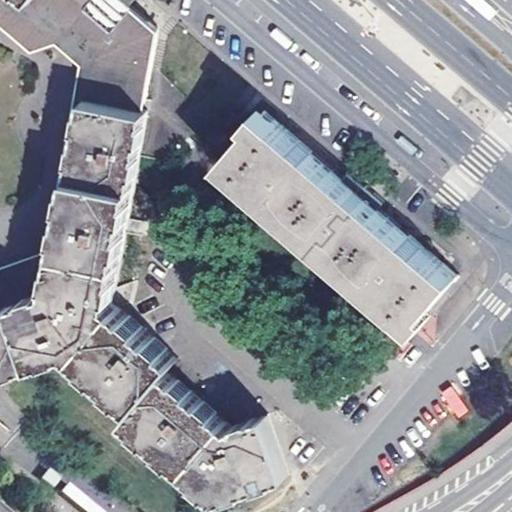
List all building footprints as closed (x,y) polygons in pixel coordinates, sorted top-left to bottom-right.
[(11,0),(11,3),(38,26),(66,18),(84,13),(86,9),(97,18),(111,30),(108,32),(105,48),(105,49),(99,88),(101,89),(100,94),(99,100),(96,100),(94,114),(91,131),(93,131),(89,157),(87,165),(85,165),(83,178),(80,192),(78,207),(80,207),(77,230),(75,239),(72,239),(66,258),(62,272),(57,286),(49,289),(19,300),(1,306),(2,310),(0,310),(0,374),(40,361),(73,350),(138,406),(128,418),(220,497),(291,473),(270,412),(254,417),(235,423),(217,408),(171,369),(181,357),(167,345),(115,301),(114,299),(135,187),(149,109),(145,108),(146,103),(159,29),(131,4),(127,0),(11,0)] [(0,0),(0,20),(35,50),(59,41),(85,64),(50,252),(0,268),(0,310),(2,310),(1,306),(19,300),(49,289),(57,286),(62,272),(66,258),(72,239),(75,239),(77,230),(80,207),(78,207),(80,192),(83,178),(85,165),(87,165),(89,157),(93,131),(91,131),(94,114),(96,100),(99,100),(100,94),(101,89),(99,88),(105,49),(105,48),(108,32),(111,30),(97,18),(86,9),(84,13),(66,18),(38,26),(11,3),(11,0),(0,0)] [(456,275),(266,112),(223,162),(412,324),(425,310),(456,275)] [(429,313),(425,310),(412,324),(415,327),(429,313)] [(441,394),(456,415),(466,408),(450,387),(441,394)]
